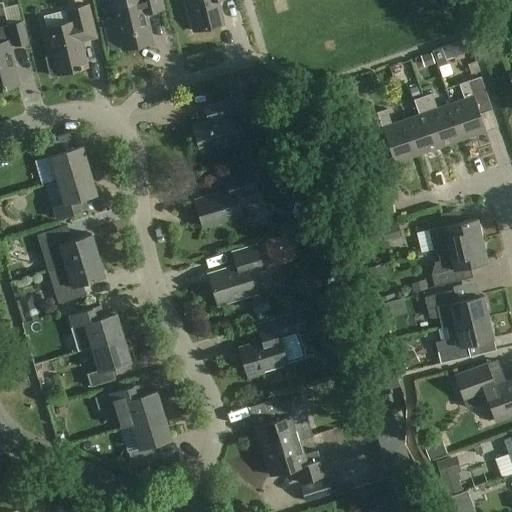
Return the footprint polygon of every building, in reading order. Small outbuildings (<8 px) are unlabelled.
[(110,0),(115,17),(103,20),(110,48),(122,45),(123,49),(152,42),(145,13),(162,9),(160,0),(110,0)] [(186,0),(190,15),(194,14),(198,30),(223,24),(217,0),(186,0)] [(96,37),(88,4),(67,9),(70,21),(46,27),(53,56),(47,57),(52,75),(88,66),(81,41),(96,37)] [(368,17),(325,28),(332,56),(375,45),(368,17)] [(28,41),(23,21),(0,27),(0,88),(19,84),(9,46),(28,41)] [(444,106),(456,141),(486,131),(480,113),(491,110),(479,77),(459,83),(464,99),(444,106)] [(432,93),(421,97),(439,147),(456,141),(444,106),(437,108),(432,93)] [(249,108),(244,94),(214,104),(218,117),(193,125),(201,153),(239,141),(231,114),(249,108)] [(414,99),(419,114),(407,118),(419,154),(439,147),(421,97),(414,99)] [(395,162),(419,154),(407,118),(392,124),(387,108),(377,112),(395,162)] [(50,156),(57,179),(90,170),(83,146),(62,152),(59,140),(36,147),(40,159),(50,156)] [(258,190),(251,169),(221,179),(224,190),(195,200),(203,227),(242,215),(237,197),(258,190)] [(97,193),(90,170),(57,179),(64,203),(54,206),(57,218),(80,211),(77,200),(97,193)] [(294,217),(308,221),(314,199),(300,195),(294,217)] [(435,251),(438,250),(449,248),(449,247),(483,239),(478,218),(417,232),(422,252),(434,249),(435,251)] [(37,234),(48,270),(65,265),(99,254),(92,233),(65,242),(61,227),(37,234)] [(270,241),(277,267),(301,259),(293,234),(270,241)] [(449,248),(438,250),(441,261),(436,262),(432,274),(435,286),(464,279),(461,267),(488,261),(483,239),(449,247),(449,248)] [(264,269),(256,245),(233,252),(237,266),(209,275),(218,303),(256,292),(250,273),(264,269)] [(105,275),(99,254),(65,265),(48,270),(59,303),(86,295),(83,282),(105,275)] [(447,326),(488,316),(483,295),(461,300),(458,289),(425,297),(429,314),(429,315),(430,316),(430,317),(431,317),(432,317),(433,318),(435,318),(439,317),(442,327),(447,326)] [(19,299),(26,322),(39,318),(33,295),(19,299)] [(84,323),(91,347),(124,337),(116,313),(96,319),(93,307),(70,314),(74,326),(84,323)] [(284,316),(258,324),(263,340),(240,347),(249,378),(264,373),(263,369),(287,362),(286,359),(306,353),(299,330),(307,327),(301,311),(284,316)] [(488,316),(447,326),(450,339),(436,343),(441,363),(470,356),(467,344),(494,338),(488,316)] [(124,337),(91,347),(98,370),(88,373),(91,385),(114,378),(111,367),(131,361),(124,337)] [(511,380),(495,387),(486,363),(455,374),(467,407),(489,399),(496,419),(511,412),(511,380)] [(132,424),(164,414),(157,390),(137,397),(133,385),(95,398),(98,409),(114,404),(117,416),(128,412),(132,424)] [(46,391),(50,405),(62,402),(58,388),(46,391)] [(255,426),(263,451),(300,439),(295,424),(308,420),(301,396),(276,403),(280,419),(255,426)] [(381,416),(395,412),(391,397),(377,401),(381,416)] [(164,414),(132,424),(139,448),(128,451),(132,463),(155,456),(152,444),(172,438),(164,414)] [(511,459),(511,436),(503,439),(511,460),(511,459)] [(304,454),(300,439),(263,451),(270,475),(295,467),(300,483),(325,475),(317,450),(304,454)] [(393,466),(411,460),(406,443),(387,448),(393,466)] [(461,455),(442,461),(447,479),(466,474),(461,455)]
